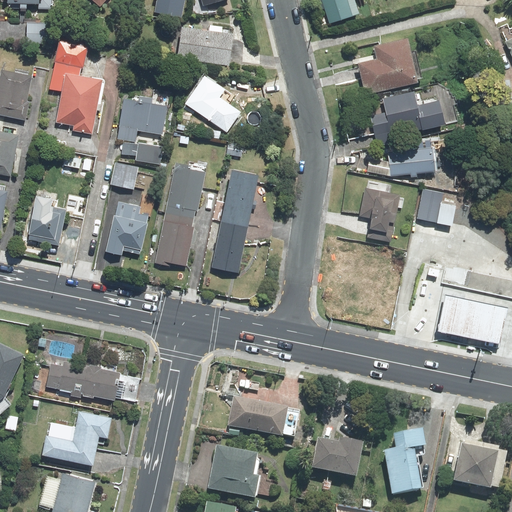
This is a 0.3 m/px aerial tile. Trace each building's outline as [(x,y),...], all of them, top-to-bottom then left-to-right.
[(180,0),(160,0),(157,14),(177,18),(180,0)] [(318,0),(326,24),(354,16),(349,0),(318,0)] [(38,25),(27,25),(27,43),(38,43),(38,25)] [(228,40),(181,31),(176,58),(223,67),(228,40)] [(414,84),(404,43),(374,51),(377,62),(358,67),(366,95),(414,84)] [(82,67),(85,50),(59,45),(55,61),(82,67)] [(31,79),(0,73),(0,114),(23,119),(31,79)] [(98,82),(62,77),(54,123),(73,126),(72,131),(90,134),(98,82)] [(236,114),(209,95),(196,112),(224,132),(236,114)] [(414,95),(370,106),(379,142),(439,127),(434,105),(418,109),(414,95)] [(160,136),(164,109),(123,103),(118,139),(132,141),(133,132),(160,136)] [(0,175),(8,177),(15,138),(0,135),(0,175)] [(160,164),(162,149),(138,145),(123,144),(122,155),(136,157),(136,160),(160,164)] [(367,172),(391,178),(431,172),(428,150),(387,156),(389,166),(370,161),(367,172)] [(79,161),(66,158),(64,166),(77,169),(79,161)] [(135,170),(116,165),(112,184),(130,189),(135,170)] [(201,174),(175,169),(158,261),(184,266),(201,174)] [(235,274),(254,178),(231,174),(211,269),(235,274)] [(395,198),(365,191),(360,216),(371,219),(367,236),(386,240),(395,198)] [(439,199),(422,195),(416,220),(449,227),(453,207),(438,204),(439,199)] [(55,202),(35,198),(28,240),(59,245),(65,208),(54,206),(55,202)] [(136,208),(119,204),(108,254),(118,256),(120,249),(138,253),(146,219),(134,217),(136,208)] [(386,268),(354,259),(347,284),(354,286),(349,303),(374,310),(386,268)] [(511,312),(511,280),(470,272),(467,287),(447,283),(438,331),(495,342),(498,330),(501,313),(511,315),(511,312)] [(0,398),(20,357),(0,346),(0,398)] [(48,364),(43,388),(112,401),(118,374),(62,362),(62,366),(48,364)] [(230,388),(234,375),(226,373),(220,396),(234,399),(236,390),(230,388)] [(299,413),(231,400),(225,430),(279,440),(280,436),(294,439),(299,413)] [(45,438),(39,457),(89,467),(97,438),(104,439),(109,420),(78,414),(72,443),(45,438)] [(15,431),(15,417),(6,417),(6,431),(15,431)] [(394,453),(381,455),(389,495),(416,490),(408,451),(419,449),(417,436),(391,441),(394,453)] [(336,448),(316,444),(310,469),(351,477),(357,450),(336,445),(336,448)] [(496,459),(459,451),(452,481),(489,489),(496,459)] [(252,460),(214,452),(206,490),(250,500),(254,482),(248,480),(252,460)] [(59,474),(48,511),(85,511),(93,483),(59,474)]
